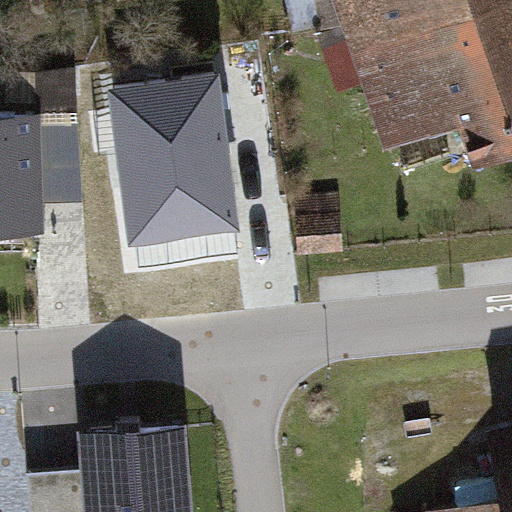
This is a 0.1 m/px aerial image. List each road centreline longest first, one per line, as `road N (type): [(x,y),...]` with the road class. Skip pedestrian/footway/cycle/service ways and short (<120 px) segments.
road 1 (residential): [(247,338),(511,312)]
road 2 (residential): [(0,364),(247,338)]
road 3 (residential): [(263,511),(247,338)]
